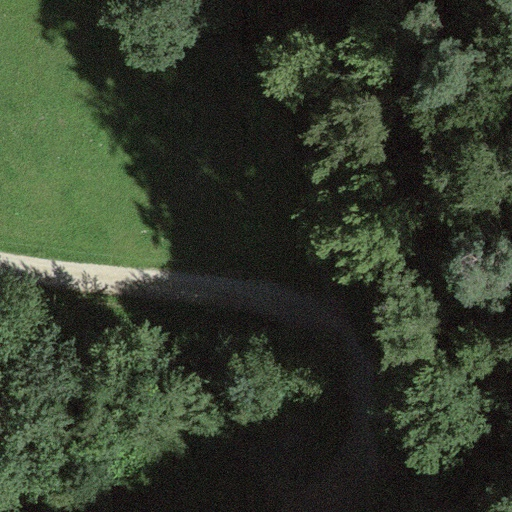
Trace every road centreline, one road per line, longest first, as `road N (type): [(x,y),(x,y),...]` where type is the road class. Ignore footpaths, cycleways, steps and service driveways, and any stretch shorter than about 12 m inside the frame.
road 1 (track): [(0,271),(206,289),(338,316)]
road 2 (track): [(391,413),(511,447)]
